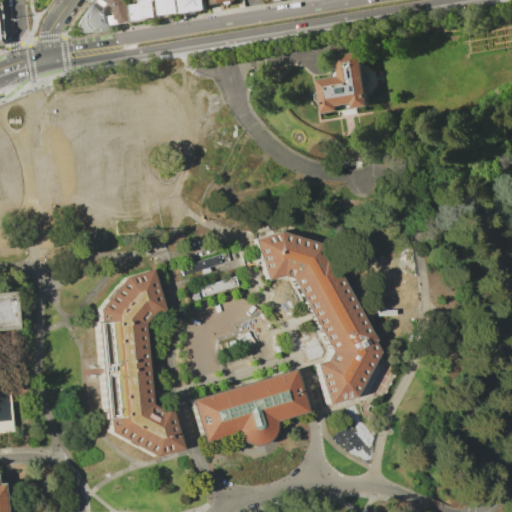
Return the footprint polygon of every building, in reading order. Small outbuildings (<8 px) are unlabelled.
[(127,0),(128,5),(129,12),(130,22),(107,26),(105,17),(115,15),(114,8),(109,4),(105,8),(96,1),(96,0),(127,0)] [(153,0),(156,17),(134,20),(133,14),(132,15),(132,12),(129,12),(128,5),(140,3),(140,0),(153,0)] [(174,0),(177,13),(159,16),(156,0),(174,0)] [(204,0),(206,9),(183,13),(180,0),(204,0)] [(90,3),(105,14),(105,17),(107,26),(107,28),(96,30),(92,30),(88,29),(85,25),(83,21),(83,16),(85,12),(84,11),(90,3)] [(371,106),(363,53),(337,57),(340,76),(318,79),(324,113),(371,106)] [(0,202),(80,195),(82,226),(143,220),(139,171),(83,175),(81,152),(0,159),(0,202)] [(280,276),(289,279),(327,352),(323,360),(312,363),(324,404),(351,396),(363,374),(376,350),(321,245),(287,235),(273,235),(251,242),(262,281),(280,276)] [(182,269),(185,279),(235,262),(231,252),(182,269)] [(153,309),(160,307),(150,270),(129,275),(96,309),(106,432),(153,457),(180,449),(168,406),(156,409),(148,404),(141,324),(153,309)] [(194,291),(198,301),(239,285),(235,275),(194,291)] [(0,292),(17,291),(21,327),(0,328),(0,292)] [(231,433),(238,443),(250,446),(262,443),(270,433),(272,421),(303,412),(291,369),(188,398),(200,442),(231,433)]
